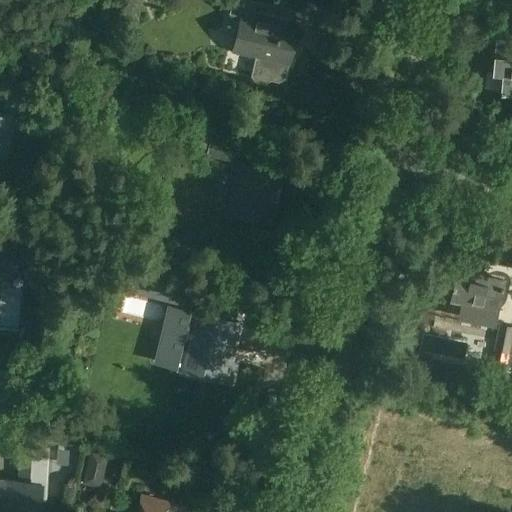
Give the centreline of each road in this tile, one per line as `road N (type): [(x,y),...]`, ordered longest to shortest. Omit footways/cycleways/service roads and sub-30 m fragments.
road 1 (residential): [(296,511),(384,150)]
road 2 (unclassified): [(384,150),(423,0)]
road 3 (residential): [(511,174),(384,150)]
